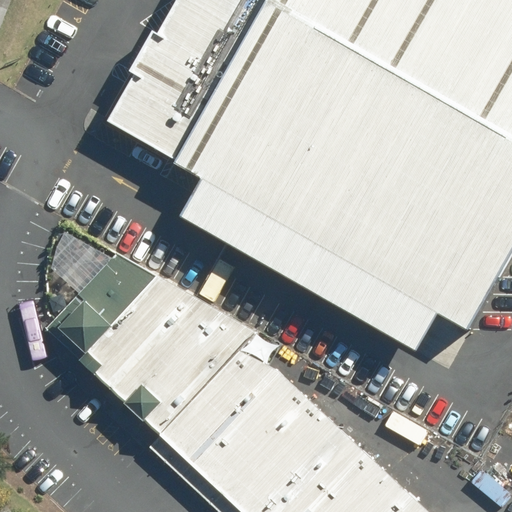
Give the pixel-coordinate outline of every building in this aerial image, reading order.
[(511,0),(183,0),(165,32),(160,30),(137,70),(142,72),(114,121),(210,176),(188,214),(423,349),(445,310),(474,327),(511,261),(511,0)] [(80,241),(58,262),(81,285),(103,263),(80,241)] [(243,350),(261,331),(118,254),(49,327),(164,434),(243,350)] [(427,511),(278,370),(243,350),(164,434),(152,447),(222,511),(427,511)] [(511,439),(497,432),(477,469),(511,488),(511,439)] [(507,499),(480,474),(468,486),(495,511),(507,499)]
